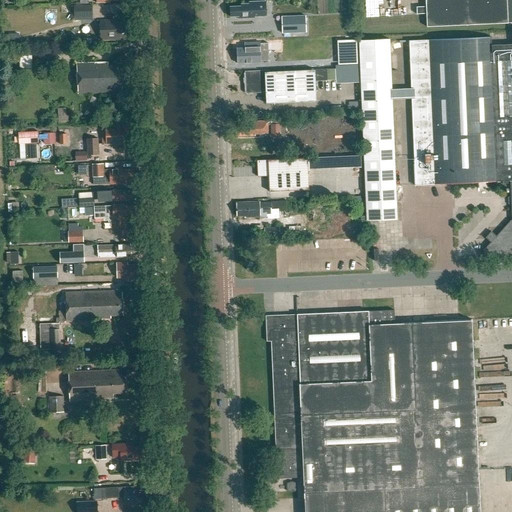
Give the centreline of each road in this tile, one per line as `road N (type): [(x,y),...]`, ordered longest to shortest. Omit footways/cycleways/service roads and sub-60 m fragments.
road 1 (unclassified): [(165,511),(144,0)]
road 2 (unclassified): [(216,287),(511,273)]
road 3 (secondary): [(216,287),(206,0)]
road 4 (secondary): [(226,511),(216,287)]
